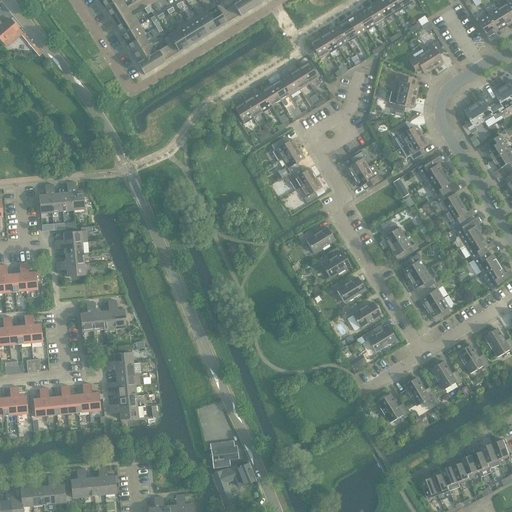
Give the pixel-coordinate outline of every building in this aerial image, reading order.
[(98,0),(104,8),(117,0),(98,0)] [(121,0),(117,0),(104,8),(110,17),(126,8),(121,0)] [(241,0),(238,2),(233,5),(239,15),(240,17),(262,4),(259,0),(241,0)] [(379,0),(374,3),(384,20),(394,14),(385,0),(379,0)] [(385,0),(394,14),(403,8),(397,0),(385,0)] [(397,0),(403,8),(412,2),(410,0),(397,0)] [(365,9),(375,25),(384,20),(374,3),(365,9)] [(498,9),(508,26),(511,23),(511,11),(507,3),(498,9)] [(216,7),(220,13),(225,10),(221,4),(218,6),(216,7)] [(233,5),(230,7),(236,17),(239,15),(233,5)] [(216,7),(206,13),(216,29),(226,24),(220,13),(216,7)] [(230,7),(225,10),(231,20),(236,17),(230,7)] [(356,14),(366,31),(375,25),(365,9),(356,14)] [(489,15),(499,31),(508,26),(498,9),(489,15)] [(225,10),(220,13),(226,24),(231,20),(225,10)] [(196,16),(207,35),(216,29),(206,13),(197,19),(196,16)] [(347,20),(357,37),(366,31),(356,14),(347,20)] [(134,15),(115,27),(121,36),(140,24),(134,15)] [(499,31),(489,15),(479,20),(489,37),(499,31)] [(196,16),(186,22),(198,41),(207,35),(196,16)] [(0,40),(2,43),(3,43),(18,29),(10,19),(2,26),(0,23),(0,40)] [(337,26),(348,42),(357,37),(347,20),(337,26)] [(186,22),(177,28),(178,30),(188,46),(198,41),(186,22)] [(140,24),(121,36),(127,45),(145,34),(140,24)] [(328,31),(338,48),(348,42),(337,26),(328,31)] [(178,30),(169,36),(173,42),(179,52),(188,46),(178,30)] [(319,37),(329,54),(338,48),(328,31),(319,37)] [(145,34),(127,45),(132,54),(148,44),(143,36),(146,34),(145,34)] [(166,38),(164,39),(168,45),(173,42),(169,36),(166,38)] [(309,43),(320,59),(329,54),(319,37),(309,43)] [(173,42),(168,45),(174,55),(179,52),(173,42)] [(433,46),(430,48),(424,52),(434,69),(443,63),(439,56),(444,53),(437,42),(432,45),(433,46)] [(148,44),(132,54),(138,63),(154,54),(148,44)] [(168,45),(162,49),(168,59),(174,55),(168,45)] [(36,47),(33,49),(39,57),(43,54),(36,47)] [(162,49),(158,51),(164,61),(168,59),(162,49)] [(138,63),(137,64),(144,75),(165,62),(164,61),(158,51),(154,54),(138,63)] [(434,69),(424,52),(414,58),(413,56),(408,59),(415,70),(420,67),(424,75),(434,69)] [(351,59),(353,63),(355,66),(361,63),(358,60),(356,56),(351,59)] [(298,68),(308,84),(318,79),(318,78),(320,77),(316,70),(314,71),(308,62),(298,68)] [(289,74),(299,90),(308,84),(298,68),(289,74)] [(280,79),(290,96),(299,90),(289,74),(280,79)] [(397,93),(416,98),(418,87),(410,85),(412,79),(399,76),(397,82),(399,82),(397,93)] [(271,85),(281,101),(290,96),(280,79),(271,85)] [(261,91),(272,107),(281,101),(271,85),(261,91)] [(495,105),(502,116),(507,112),(505,109),(511,104),(511,99),(504,86),(494,92),(501,102),(495,105)] [(272,107),(261,91),(252,96),(262,113),(272,107)] [(389,103),(392,103),(391,109),(403,112),(405,107),(413,109),(416,98),(397,93),(391,92),(389,103)] [(315,95),(309,98),(312,104),(318,101),(315,95)] [(243,102),(253,118),(262,113),(252,96),(243,102)] [(474,105),(485,121),(494,116),(496,119),(502,116),(495,105),(490,109),(484,99),(474,105)] [(253,118),(243,102),(233,108),(244,124),(253,118)] [(471,120),(466,124),(472,134),(478,131),(476,127),(485,121),(474,105),(465,111),(471,120)] [(400,148),(422,135),(416,125),(409,130),(406,125),(395,131),(398,137),(394,139),(400,148)] [(422,135),(400,148),(406,158),(409,156),(413,161),(424,154),(421,149),(428,145),(422,135)] [(475,136),(470,139),(475,147),(480,144),(475,136)] [(493,160),(511,149),(510,147),(508,148),(500,136),(487,144),(490,149),(487,151),(493,160)] [(285,144),(282,139),(271,146),(273,150),(271,151),(277,162),(298,149),(292,140),(285,144)] [(304,159),(298,149),(281,159),(285,164),(283,169),(276,173),(280,180),(300,168),(297,163),(304,159)] [(511,150),(511,149),(493,160),(499,170),(502,168),(505,173),(511,168),(511,154),(510,152),(511,151),(511,150)] [(352,178),(369,168),(363,158),(364,157),(361,152),(350,159),(353,164),(346,168),(352,178)] [(400,160),(394,164),(399,171),(404,167),(401,163),(400,160)] [(425,185),(443,174),(437,165),(434,167),(431,161),(418,170),(426,182),(424,183),(425,185)] [(369,168),(352,178),(358,187),(365,183),(368,188),(382,180),(379,174),(378,175),(372,166),(369,168)] [(300,168),(289,175),(292,180),(293,179),(299,188),(316,178),(310,168),(303,173),(300,168)] [(443,174),(425,185),(426,187),(428,186),(436,199),(449,190),(446,186),(449,184),(443,174)] [(316,178),(299,188),(305,198),(303,199),(306,204),(317,197),(314,192),(322,188),(316,178)] [(399,179),(393,182),(398,191),(403,198),(408,195),(399,179)] [(61,194),(63,212),(73,211),(70,183),(66,184),(67,193),(61,194)] [(70,183),(73,211),(84,210),(83,198),(88,197),(86,192),(83,192),(76,192),(75,183),(70,183)] [(49,186),(52,213),(63,212),(61,194),(54,195),(54,185),(49,186)] [(52,213),(49,186),(44,186),(45,196),(39,196),(41,214),(52,213)] [(449,190),(436,199),(443,211),(441,212),(443,214),(461,203),(455,193),(452,195),(449,190)] [(461,203),(443,214),(444,216),(445,215),(453,228),(467,219),(463,214),(467,212),(461,203)] [(389,247),(405,237),(399,227),(398,228),(395,223),(383,230),(386,236),(383,237),(389,247)] [(455,231),(459,236),(456,238),(455,242),(460,249),(463,247),(481,236),(475,226),(472,228),(469,223),(455,231)] [(63,240),(54,241),(54,245),(87,242),(86,232),(91,232),(91,227),(80,228),(81,231),(63,233),(63,240)] [(329,244),(334,241),(327,228),(321,232),(320,231),(314,235),(311,231),(299,238),(302,244),(307,241),(314,253),(322,249),(329,245),(329,244)] [(428,232),(422,235),(426,243),(429,242),(430,243),(434,241),(428,232)] [(466,248),(473,260),(486,252),(484,247),(487,245),(481,236),(463,247),(464,249),(466,248)] [(405,237),(389,247),(394,257),(398,255),(401,260),(418,249),(415,244),(411,247),(405,237)] [(88,253),(87,242),(54,245),(55,250),(64,249),(65,255),(83,253),(83,254),(88,253)] [(486,252),(473,260),(481,272),(479,274),(480,275),(498,264),(492,255),(489,257),(486,252)] [(84,264),(83,254),(83,253),(65,255),(65,261),(56,262),(57,267),(84,264)] [(344,269),(350,266),(342,253),(336,257),(336,256),(329,260),(326,255),(315,262),(319,268),(322,266),(329,278),(337,274),(344,270),(344,269)] [(403,270),(409,280),(425,270),(419,260),(420,257),(418,254),(403,263),(406,268),(403,270)] [(23,264),(26,292),(38,290),(36,272),(29,273),(28,263),(23,264)] [(13,275),(15,293),(26,292),(23,264),(19,264),(19,274),(13,275)] [(84,264),(57,267),(57,271),(66,270),(67,277),(85,275),(84,264)] [(498,264),(480,275),(482,277),(483,276),(491,289),(504,281),(501,276),(504,274),(498,264)] [(2,266),(5,294),(15,293),(13,275),(7,275),(6,265),(2,266)] [(425,270),(409,280),(415,289),(418,288),(421,292),(433,285),(435,283),(432,279),(433,278),(434,274),(430,267),(425,270)] [(359,294),(365,291),(357,278),(351,281),(344,285),(341,280),(331,287),(334,293),(337,291),(345,303),(352,298),(353,299),(360,295),(359,294)] [(433,285),(421,292),(424,297),(420,299),(426,309),(443,298),(437,289),(436,290),(433,285)] [(317,288),(311,292),(315,297),(321,293),(317,288)] [(461,288),(457,291),(460,297),(465,294),(461,288)] [(443,298),(426,309),(432,318),(435,316),(438,321),(450,314),(447,309),(449,308),(443,298)] [(102,312),(104,330),(115,329),(112,301),(107,302),(108,311),(102,312)] [(112,301),(115,329),(126,328),(124,310),(117,310),(116,301),(112,301)] [(90,304),(93,331),(104,330),(102,312),(96,312),(95,303),(90,304)] [(374,319),(380,316),(372,303),(367,306),(366,306),(360,310),(357,305),(346,312),(349,317),(352,316),(360,328),(367,323),(368,324),(375,320),(374,319)] [(80,314),(82,332),(93,331),(90,304),(86,304),(86,313),(80,314)] [(19,327),(20,345),(31,344),(28,316),(24,316),(25,326),(19,327)] [(28,316),(31,344),(42,343),(41,325),(34,325),(33,316),(28,316)] [(0,346),(9,346),(7,318),(2,319),(3,328),(0,328),(0,346)] [(7,318),(9,346),(20,345),(19,327),(12,327),(11,318),(7,318)] [(390,344),(395,340),(388,328),(382,331),(375,335),(372,330),(361,337),(365,342),(368,340),(375,353),(383,348),(383,349),(390,344)] [(511,354),(511,353),(511,342),(510,338),(505,341),(501,334),(500,335),(497,329),(484,337),(488,342),(487,343),(491,350),(492,349),(496,357),(509,349),(511,354)] [(351,336),(346,339),(348,344),(354,340),(351,336)] [(470,345),(457,353),(461,359),(460,359),(465,366),(470,373),(482,366),(484,369),(489,365),(483,355),(478,357),(474,351),(470,345)] [(105,367),(133,364),(132,352),(114,354),(115,361),(105,362),(105,367)] [(362,355),(349,363),(353,370),(366,362),(362,355)] [(33,360),(34,373),(41,372),(40,359),(33,360)] [(11,362),(12,375),(19,374),(18,361),(11,362)] [(457,385),(463,382),(456,371),(451,374),(447,367),(443,362),(431,370),(434,375),(434,376),(438,383),(438,382),(443,390),(455,382),(457,385)] [(133,364),(105,367),(106,371),(115,370),(116,377),(139,374),(134,375),(133,364)] [(117,383),(107,384),(108,388),(135,386),(140,385),(139,374),(116,377),(117,383)] [(439,404),(436,398),(429,387),(425,390),(421,384),(420,384),(417,378),(404,386),(407,392),(411,399),(412,399),(416,406),(421,403),(422,404),(424,402),(426,405),(427,407),(428,407),(429,408),(431,408),(433,408),(434,407),(439,404)] [(87,385),(89,412),(101,411),(99,393),(92,394),(91,384),(87,385)] [(77,396),(79,413),(89,412),(87,385),(82,385),(83,395),(77,396)] [(65,387),(68,414),(79,413),(77,396),(71,396),(70,386),(65,387)] [(135,386),(108,388),(108,392),(118,391),(118,398),(136,396),(135,386)] [(14,388),(17,415),(28,414),(26,396),(20,397),(19,387),(14,388)] [(55,398),(57,415),(68,414),(65,387),(60,387),(61,397),(55,398)] [(4,398),(6,416),(17,415),(14,388),(10,388),(11,398),(4,398)] [(46,416),(43,389),(39,389),(40,399),(33,400),(35,417),(46,416)] [(43,389),(46,416),(57,415),(55,398),(49,398),(48,389),(43,389)] [(404,418),(409,415),(403,404),(398,407),(394,400),(393,400),(390,395),(377,402),(381,408),(380,409),(384,416),(385,415),(389,423),(402,415),(404,418)] [(136,396),(118,398),(119,404),(109,405),(110,410),(138,407),(136,396)] [(110,410),(110,414),(120,413),(120,420),(139,418),(143,418),(142,407),(138,407),(110,410)] [(493,444),(499,461),(510,457),(504,440),(493,444)] [(488,465),(489,465),(490,468),(490,469),(500,465),(499,461),(493,444),(481,448),(483,452),(483,451),(488,465)] [(211,450),(212,461),(213,468),(230,466),(229,459),(237,458),(235,447),(211,450)] [(483,451),(483,452),(472,455),(479,472),(490,468),(489,465),(488,465),(483,451)] [(468,476),(479,472),(472,455),(461,459),(463,463),(468,476)] [(452,467),(459,483),(470,479),(468,476),(463,463),(452,467)] [(230,495),(225,483),(235,479),(238,487),(255,480),(248,464),(237,468),(235,465),(213,473),(221,498),(230,495)] [(93,478),(95,496),(105,495),(103,467),(98,468),(99,478),(93,478)] [(103,467),(105,495),(117,494),(115,476),(108,477),(107,467),(103,467)] [(448,487),(450,491),(460,487),(459,483),(452,467),(441,471),(442,474),(443,474),(448,487)] [(84,497),(81,469),(77,470),(78,480),(71,480),(73,498),(84,497)] [(81,469),(84,497),(95,496),(93,478),(87,479),(86,469),(81,469)] [(432,478),(438,495),(450,491),(448,487),(443,474),(442,474),(432,478)] [(42,487),(44,505),(55,504),(52,476),(48,477),(49,487),(42,487)] [(52,476),(55,504),(66,503),(64,485),(57,486),(56,476),(52,476)] [(30,479),(33,506),(44,505),(42,487),(36,488),(35,478),(30,479)] [(438,495),(432,478),(421,482),(427,499),(438,495)] [(33,506),(30,479),(26,479),(27,489),(20,489),(21,500),(22,507),(33,506)] [(10,492),(12,511),(22,511),(22,507),(21,500),(15,501),(14,491),(10,492)] [(0,502),(1,511),(12,511),(10,492),(5,492),(6,502),(0,502)] [(180,496),(181,511),(192,511),(192,505),(186,505),(184,495),(180,496)] [(170,507),(170,511),(181,511),(180,496),(176,496),(177,506),(170,507)] [(160,511),(159,498),(154,499),(155,508),(148,509),(148,511),(160,511)] [(170,511),(170,507),(164,508),(163,498),(159,498),(160,511),(170,511)]
